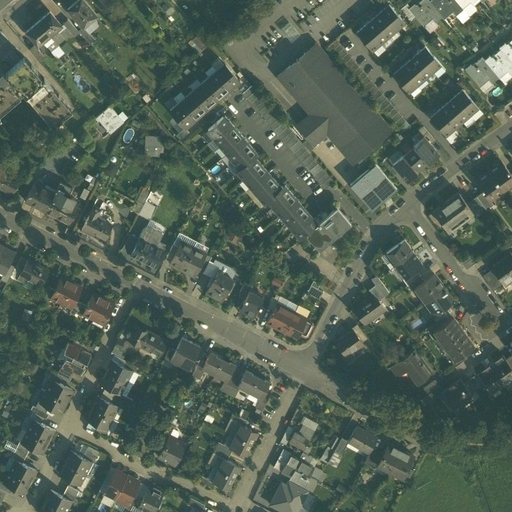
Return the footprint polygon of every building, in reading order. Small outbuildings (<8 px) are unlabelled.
[(83,0),(77,0),(67,9),(83,27),(96,15),(83,0)] [(100,0),(91,0),(103,13),(108,9),(104,4),(100,0)] [(429,0),(420,0),(415,5),(414,3),(410,7),(408,8),(414,14),(423,25),(432,18),(435,22),(442,16),(429,1),(429,0)] [(429,0),(429,1),(442,16),(444,18),(452,11),(455,15),(462,9),(462,8),(454,0),(429,0)] [(407,3),(401,8),(409,18),(414,14),(408,8),(410,7),(407,3)] [(404,22),(389,4),(381,11),(396,29),(404,22)] [(396,29),(381,11),(373,18),(388,36),(396,29)] [(50,12),(38,22),(49,36),(61,26),(50,12)] [(79,31),(67,18),(62,22),(63,24),(71,33),(74,36),(79,31)] [(388,36),(373,18),(365,24),(380,43),(388,36)] [(38,22),(26,32),(35,43),(37,46),(43,41),(49,36),(38,22)] [(61,26),(49,36),(53,40),(58,45),(71,33),(63,24),(61,26)] [(380,43),(365,24),(357,32),(372,50),(380,43)] [(218,25),(209,34),(212,38),(213,38),(221,32),(221,31),(222,30),(218,25)] [(94,40),(85,29),(80,33),(89,44),(94,40)] [(49,36),(43,41),(46,45),(53,40),(49,36)] [(206,46),(196,36),(192,40),(196,44),(192,47),(198,54),(206,46)] [(511,38),(506,44),(505,43),(499,47),(501,49),(511,61),(511,38)] [(336,39),(327,47),(331,51),(340,43),(336,39)] [(58,45),(53,40),(46,45),(51,51),(50,51),(56,58),(63,52),(58,45)] [(45,58),(36,47),(37,46),(35,43),(29,48),(41,62),(45,58)] [(340,43),(331,51),(335,56),(343,48),(340,43)] [(441,64),(425,46),(417,53),(432,71),(441,64)] [(378,115),(319,47),(293,69),(289,65),(277,76),(310,114),(296,125),(313,145),(327,133),(340,148),(378,115)] [(343,48),(335,56),(339,60),(347,53),(343,48)] [(511,61),(501,49),(490,57),(489,56),(484,60),(499,77),(499,78),(508,71),(511,74),(511,73),(511,61)] [(347,53),(339,60),(342,65),(351,57),(347,53)] [(432,71),(417,53),(409,60),(425,78),(432,71)] [(45,58),(41,62),(45,67),(52,62),(47,56),(45,58)] [(6,74),(1,69),(0,69),(0,75),(1,77),(0,78),(0,110),(23,90),(53,126),(71,110),(44,78),(43,79),(24,57),(6,74)] [(351,57),(342,65),(346,69),(355,62),(351,57)] [(482,57),(472,66),(470,64),(464,69),(480,87),(489,79),(492,83),(499,77),(484,60),(482,57)] [(409,60),(401,66),(417,85),(425,78),(409,60)] [(355,62),(346,69),(350,74),(359,66),(355,62)] [(238,79),(225,64),(224,63),(223,63),(224,63),(216,70),(231,88),(239,81),(240,81),(238,79)] [(359,66),(350,74),(354,78),(363,71),(359,66)] [(401,66),(393,74),(408,92),(417,85),(401,66)] [(231,88),(216,70),(208,76),(224,94),(231,88)] [(363,71),(354,78),(358,83),(367,75),(363,71)] [(367,75),(358,83),(362,87),(371,80),(367,75)] [(224,94),(208,76),(201,83),(216,101),(224,94)] [(371,80),(362,87),(366,92),(375,84),(371,80)] [(216,101),(201,83),(193,90),(208,108),(216,101)] [(375,84),(366,92),(370,96),(378,89),(375,84)] [(251,86),(243,93),(246,98),(255,90),(251,86)] [(378,89),(370,96),(374,101),(382,93),(378,89)] [(478,107),(462,89),(454,96),(470,114),(478,107)] [(208,108),(193,90),(185,96),(201,114),(208,108)] [(255,90),(246,98),(250,102),(259,95),(255,90)] [(382,93),(374,101),(377,105),(386,98),(382,93)] [(259,95),(250,102),(254,107),(263,99),(259,95)] [(201,114),(185,96),(177,103),(193,121),(201,114)] [(470,114),(454,96),(446,103),(462,121),(470,114)] [(386,98),(377,105),(381,110),(390,102),(386,98)] [(263,99),(254,107),(258,111),(267,104),(263,99)] [(390,102),(381,110),(385,114),(394,107),(390,102)] [(193,121),(177,103),(170,110),(169,110),(171,111),(184,126),(184,127),(185,128),(185,127),(193,121)] [(462,121),(446,103),(438,110),(454,128),(462,121)] [(267,104),(258,111),(262,116),(271,108),(267,104)] [(110,106),(97,117),(102,124),(115,113),(110,106)] [(394,107),(385,114),(389,119),(398,111),(394,107)] [(271,108),(262,116),(266,120),(275,113),(271,108)] [(454,128),(438,110),(430,117),(446,135),(454,128)] [(398,111),(389,119),(393,123),(402,116),(398,111)] [(115,113),(102,124),(110,132),(123,121),(115,113)] [(275,113),(266,120),(270,125),(279,117),(275,113)] [(223,116),(208,129),(206,130),(207,131),(213,138),(231,123),(224,115),(225,115),(224,115),(223,116)] [(378,115),(340,148),(353,163),(391,130),(378,115)] [(402,116),(393,123),(397,128),(406,120),(402,116)] [(279,117),(270,125),(274,130),(283,122),(279,117)] [(406,120),(397,128),(401,132),(410,125),(406,120)] [(283,122),(274,130),(278,134),(287,127),(283,122)] [(231,123),(213,138),(220,146),(219,146),(220,146),(238,131),(237,130),(231,123)] [(435,140),(423,126),(419,130),(424,136),(431,144),(435,140)] [(287,127),(278,134),(282,139),(290,131),(287,127)] [(185,128),(176,136),(180,140),(189,132),(185,128)] [(238,131),(220,146),(226,153),(226,154),(244,138),(238,131)] [(290,131),(282,139),(286,143),(294,136),(290,131)] [(160,137),(146,136),(145,155),(158,156),(158,153),(159,151),(160,137)] [(294,136),(286,143),(290,148),(298,140),(294,136)] [(431,144),(424,136),(414,145),(414,146),(427,161),(429,163),(439,154),(431,144)] [(244,138),(226,154),(227,154),(233,161),(251,146),(244,139),(245,139),(244,138)] [(298,140),(290,148),(293,152),(302,145),(298,140)] [(302,145),(293,152),(297,157),(306,149),(302,145)] [(251,146),(233,161),(240,169),(255,157),(256,155),(258,154),(257,154),(251,146)] [(427,161),(414,146),(403,156),(416,171),(427,161)] [(306,149),(297,157),(301,161),(310,154),(306,149)] [(310,154),(301,161),(305,166),(314,158),(310,154)] [(403,156),(403,155),(392,164),(399,172),(407,181),(418,172),(416,171),(403,156)] [(255,157),(240,169),(238,170),(236,172),(237,172),(243,180),(261,164),(255,157)] [(314,158),(305,166),(309,170),(318,163),(314,158)] [(392,164),(387,158),(382,162),(394,175),(399,172),(392,164)] [(110,161),(105,164),(103,169),(104,174),(110,176),(115,174),(117,169),(115,163),(110,161)] [(501,162),(488,171),(502,190),(511,183),(511,176),(510,174),(501,162)] [(318,163),(309,170),(313,175),(322,167),(318,163)] [(375,163),(350,184),(372,210),(397,188),(375,163)] [(261,164),(243,180),(250,187),(268,172),(261,164)] [(322,167),(313,175),(317,180),(326,172),(322,167)] [(20,179),(0,168),(0,187),(12,194),(20,179)] [(502,190),(488,171),(475,181),(483,192),(489,200),(490,200),(502,190)] [(268,172),(250,187),(250,188),(257,195),(275,180),(268,172)] [(326,172),(317,180),(321,184),(330,177),(326,172)] [(330,177),(321,184),(325,189),(333,181),(330,177)] [(275,180),(257,195),(263,202),(263,203),(264,203),(265,202),(267,200),(266,200),(281,187),(275,180)] [(34,182),(24,200),(46,211),(55,193),(34,182)] [(73,189),(60,182),(55,193),(46,211),(69,223),(78,205),(74,203),(76,199),(69,196),(73,189)] [(281,187),(266,200),(267,200),(273,208),(291,193),(284,185),(285,185),(284,184),(283,186),(281,187)] [(143,187),(136,200),(133,206),(129,207),(128,208),(138,214),(150,191),(143,187)] [(489,200),(483,192),(477,196),(486,210),(493,205),(490,200),(489,200)] [(291,193),(273,208),(280,215),(279,215),(280,216),(298,200),(297,200),(291,193)] [(459,193),(433,211),(447,231),(472,212),(473,212),(467,203),(459,193)] [(477,196),(467,203),(473,212),(472,212),(476,217),(486,210),(477,196)] [(298,200),(280,216),(286,223),(304,208),(298,201),(298,200)] [(156,207),(145,201),(139,214),(150,220),(156,207)] [(94,205),(82,229),(88,232),(90,230),(96,217),(100,209),(94,205)] [(317,223),(305,234),(319,250),(339,233),(341,236),(344,233),(342,230),(350,223),(336,207),(317,223)] [(304,208),(286,223),(287,224),(293,231),(311,216),(304,208),(305,208),(304,208)] [(324,210),(314,219),(317,223),(328,214),(324,210)] [(311,216),(293,231),(300,239),(305,234),(317,223),(314,219),(311,216)] [(112,224),(96,217),(90,230),(106,238),(112,224)] [(165,246),(158,242),(160,238),(160,237),(160,236),(159,236),(155,233),(149,231),(145,229),(144,229),(143,230),(139,238),(156,247),(153,253),(160,256),(165,246)] [(139,238),(129,233),(121,249),(131,254),(139,238)] [(156,247),(139,238),(131,254),(148,263),(153,253),(156,247)] [(404,239),(386,252),(396,265),(414,252),(404,239)] [(193,248),(181,241),(179,246),(172,259),(170,263),(183,269),(193,248)] [(179,246),(173,243),(166,257),(172,259),(179,246)] [(2,246),(0,249),(0,269),(4,272),(5,272),(9,263),(15,252),(2,246)] [(193,248),(183,269),(195,275),(198,268),(204,257),(206,254),(193,248)] [(511,254),(509,251),(500,258),(511,275),(511,254)] [(414,252),(396,265),(405,278),(417,270),(423,265),(414,252)] [(160,256),(153,253),(148,263),(155,266),(160,256)] [(469,253),(459,260),(466,270),(475,263),(469,253)] [(27,259),(21,256),(16,266),(22,269),(27,259)] [(204,257),(198,268),(204,271),(204,270),(209,260),(204,257)] [(511,279),(511,275),(500,258),(490,265),(492,269),(496,274),(499,279),(503,284),(504,285),(511,279)] [(49,269),(27,259),(22,269),(17,278),(25,282),(23,285),(31,289),(35,281),(41,285),(49,269)] [(209,260),(204,270),(214,275),(216,270),(217,270),(219,266),(219,265),(209,260)] [(9,263),(5,272),(4,272),(0,279),(7,282),(15,266),(9,263)] [(234,270),(221,263),(219,265),(219,266),(217,270),(216,270),(214,275),(205,292),(222,300),(233,279),(230,277),(234,270)] [(492,269),(483,276),(486,281),(496,274),(492,269)] [(417,270),(405,278),(403,279),(408,285),(421,275),(417,270)] [(424,280),(415,287),(415,288),(425,301),(444,287),(434,273),(424,280)] [(496,274),(486,281),(490,286),(499,279),(496,274)] [(389,292),(377,275),(372,279),(375,284),(384,296),(389,292)] [(421,275),(408,285),(411,291),(415,288),(415,287),(424,280),(421,275)] [(54,289),(50,297),(61,302),(72,281),(61,276),(54,289)] [(499,279),(490,286),(493,290),(503,284),(499,279)] [(320,284),(313,280),(311,285),(317,289),(320,284)] [(72,281),(61,302),(72,308),(76,300),(82,287),(72,281)] [(245,281),(238,295),(245,299),(249,290),(252,285),(245,281)] [(384,296),(375,284),(369,289),(373,295),(374,295),(377,300),(378,299),(379,300),(384,296)] [(317,289),(311,285),(307,292),(319,299),(323,292),(317,289)] [(49,286),(43,299),(48,301),(50,297),(54,289),(49,286)] [(444,287),(425,301),(432,311),(438,312),(448,305),(450,303),(451,297),(444,287)] [(263,298),(249,290),(245,299),(239,309),(254,316),(259,306),(260,307),(261,305),(260,304),(263,298)] [(104,297),(93,292),(87,305),(83,313),(93,319),(104,297)] [(276,294),(274,297),(272,296),(267,306),(273,309),(276,302),(277,303),(280,296),(276,294)] [(373,295),(354,309),(364,324),(385,309),(379,300),(378,299),(377,300),(374,295),(373,295)] [(115,303),(104,297),(93,319),(104,324),(115,303)] [(72,308),(70,312),(75,315),(76,313),(81,302),(76,300),(72,308)] [(87,305),(81,302),(76,313),(81,316),(83,313),(87,305)] [(277,303),(276,302),(273,309),(266,322),(284,331),(294,312),(277,303)] [(438,312),(438,316),(434,318),(436,321),(442,316),(452,310),(448,305),(438,312)] [(452,310),(442,316),(446,321),(452,316),(455,314),(452,310)] [(306,318),(294,312),(284,331),(296,337),(299,332),(302,334),(309,331),(313,325),(312,324),(313,324),(312,323),(312,322),(305,319),(306,318)] [(446,321),(433,330),(454,360),(461,354),(473,346),(452,316),(446,321)] [(174,324),(166,340),(166,341),(172,343),(180,327),(174,324)] [(365,335),(357,324),(352,327),(354,330),(360,338),(365,335)] [(166,340),(135,325),(131,331),(130,331),(129,331),(129,332),(128,333),(127,334),(128,335),(129,336),(127,340),(159,356),(166,341),(166,340)] [(354,330),(342,338),(341,337),(335,342),(346,356),(363,343),(360,338),(354,330)] [(175,350),(171,359),(180,364),(191,341),(182,337),(175,350)] [(124,340),(119,338),(114,346),(120,349),(121,348),(124,340)] [(86,344),(75,339),(72,344),(83,350),(86,344)] [(191,341),(180,364),(189,368),(193,359),(200,346),(191,341)] [(72,344),(68,342),(64,349),(62,348),(57,359),(63,362),(62,364),(75,371),(81,374),(85,365),(82,364),(84,361),(87,362),(91,354),(72,344)] [(120,349),(114,346),(112,352),(123,358),(126,351),(121,348),(120,349)] [(175,350),(170,347),(165,358),(170,360),(171,359),(175,350)] [(421,358),(414,349),(392,366),(394,369),(395,368),(399,374),(408,367),(419,382),(431,373),(420,359),(421,358)] [(216,355),(210,352),(205,363),(203,367),(203,368),(215,374),(222,359),(216,356),(216,355)] [(454,360),(451,361),(455,366),(465,359),(461,354),(454,360)] [(126,360),(117,355),(114,360),(123,365),(126,360)] [(503,355),(477,373),(484,384),(491,392),(509,379),(508,377),(511,374),(511,367),(506,359),(503,355)] [(189,368),(188,369),(193,372),(198,362),(193,359),(189,368)] [(222,359),(215,374),(227,380),(228,380),(230,376),(235,364),(229,361),(229,363),(222,359)] [(114,360),(112,360),(106,371),(126,382),(132,370),(123,365),(114,360)] [(137,366),(126,360),(123,365),(132,370),(134,371),(137,366)] [(193,372),(192,374),(200,378),(202,374),(200,373),(203,368),(203,367),(205,363),(199,360),(198,362),(193,372)] [(75,371),(62,364),(57,375),(62,377),(69,381),(75,371)] [(240,381),(238,385),(250,391),(258,377),(251,374),(252,373),(246,370),(240,381)] [(126,382),(106,371),(100,383),(105,385),(115,390),(120,393),(126,382)] [(57,375),(51,372),(49,377),(52,379),(59,383),(62,377),(57,375)] [(484,384),(477,373),(468,379),(476,390),(484,384)] [(227,380),(224,385),(222,384),(220,388),(228,392),(235,378),(230,376),(228,380),(227,380)] [(264,380),(258,377),(250,391),(263,398),(265,393),(271,382),(265,379),(264,380)] [(235,378),(228,392),(235,396),(237,391),(236,390),(238,385),(240,381),(235,378)] [(443,390),(441,392),(441,393),(452,408),(472,394),(471,393),(464,383),(460,378),(443,390)] [(59,383),(52,379),(46,391),(67,401),(73,389),(59,383)] [(435,379),(422,387),(427,394),(439,385),(435,379)] [(476,390),(468,379),(464,383),(471,393),(476,390)] [(115,390),(105,385),(102,391),(112,396),(115,390)] [(427,394),(422,398),(426,404),(441,393),(441,392),(443,390),(439,385),(427,394)] [(120,393),(115,390),(112,396),(130,405),(133,400),(120,393)] [(67,401),(46,391),(40,402),(49,407),(57,410),(61,413),(67,401)] [(112,396),(102,391),(100,396),(109,401),(112,396)] [(265,393),(263,398),(260,403),(258,402),(256,406),(263,409),(269,395),(265,393)] [(100,396),(98,395),(92,407),(112,417),(118,406),(100,396)] [(130,405),(112,396),(109,401),(118,406),(127,410),(130,405)] [(40,402),(38,401),(36,406),(46,412),(49,407),(40,402)] [(46,412),(33,405),(30,410),(44,417),(46,418),(49,413),(46,412)] [(57,410),(49,407),(46,412),(49,413),(53,415),(57,410)] [(112,417),(92,407),(86,418),(97,424),(106,429),(112,417)] [(44,417),(33,412),(30,417),(34,419),(41,422),(44,417)] [(247,420),(233,413),(230,419),(236,422),(244,426),(247,420)] [(41,422),(34,419),(28,430),(48,441),(54,429),(41,422)] [(169,421),(160,439),(166,442),(169,435),(170,435),(175,424),(169,421)] [(244,426),(236,422),(230,433),(251,443),(254,438),(255,438),(258,433),(244,426)] [(307,426),(302,423),(297,433),(302,435),(307,426)] [(106,429),(97,424),(95,430),(105,435),(108,430),(106,429)] [(294,428),(288,425),(280,441),(286,444),(294,428)] [(307,426),(302,435),(309,439),(308,439),(309,440),(314,429),(307,426)] [(377,438),(356,426),(348,441),(369,453),(371,449),(377,438)] [(48,441),(28,430),(22,442),(30,446),(42,452),(48,441)] [(297,433),(295,432),(290,440),(304,448),(305,446),(308,439),(309,439),(302,435),(297,433)] [(251,443),(230,433),(225,445),(233,449),(246,456),(249,450),(248,449),(251,443)] [(161,451),(158,456),(175,464),(185,443),(170,435),(169,435),(166,442),(161,451)] [(339,438),(334,435),(328,445),(333,448),(339,438)] [(341,437),(334,450),(341,454),(348,441),(341,437)] [(160,439),(155,448),(161,451),(166,442),(160,439)] [(22,442),(20,441),(14,451),(25,457),(30,446),(22,442)] [(225,445),(218,442),(216,447),(230,454),(233,449),(225,445)] [(401,449),(389,442),(382,455),(378,464),(379,464),(390,470),(401,449)] [(99,451),(88,446),(83,456),(91,461),(93,462),(99,451)] [(302,472),(310,475),(314,467),(309,464),(311,460),(306,457),(310,448),(305,446),(304,448),(299,459),(294,467),(302,472)] [(230,454),(216,447),(213,453),(219,456),(227,460),(230,454)] [(382,455),(371,449),(369,453),(365,460),(377,467),(379,464),(378,464),(382,455)] [(401,449),(390,470),(402,477),(407,467),(413,455),(401,449)] [(83,456),(71,450),(65,462),(86,472),(91,461),(83,456)] [(25,457),(14,451),(11,457),(16,459),(22,462),(25,457)] [(286,458),(280,455),(274,467),(280,469),(286,458)] [(285,462),(280,472),(289,477),(294,467),(299,459),(290,455),(286,462),(285,462)] [(227,460),(219,456),(213,467),(234,477),(237,472),(238,472),(241,466),(227,460)] [(22,462),(16,459),(10,471),(30,481),(36,470),(22,462)] [(86,472),(65,462),(59,473),(80,484),(86,472)] [(110,467),(99,490),(104,493),(116,469),(110,467)] [(234,477),(213,467),(208,479),(216,483),(229,489),(232,484),(231,483),(234,477)] [(279,478),(267,502),(280,509),(285,511),(298,511),(309,492),(304,490),(308,482),(299,477),(302,472),(294,467),(289,477),(287,482),(279,478)] [(322,471),(314,467),(310,475),(318,479),(322,471)] [(407,467),(402,477),(400,479),(406,482),(413,470),(407,467)] [(127,475),(116,469),(104,493),(115,498),(127,475)] [(30,481),(10,471),(4,482),(13,487),(24,493),(30,481)] [(127,475),(115,498),(120,500),(122,499),(127,501),(126,503),(126,504),(131,494),(138,481),(127,475)] [(216,483),(208,479),(201,476),(198,481),(213,488),(216,483)] [(4,482),(0,480),(0,481),(0,486),(7,490),(10,492),(13,487),(4,482)] [(79,490),(68,485),(65,490),(76,496),(79,490)] [(152,511),(162,493),(149,486),(143,497),(138,507),(146,511),(152,511)] [(62,495),(51,489),(45,501),(65,511),(71,500),(62,495)] [(76,496),(65,490),(62,495),(71,500),(73,501),(76,496)] [(131,494),(126,504),(124,506),(130,510),(133,505),(137,497),(131,494)] [(137,497),(133,505),(138,507),(143,497),(138,494),(137,497)] [(205,504),(190,497),(187,504),(193,507),(201,511),(205,504)] [(64,511),(65,511),(45,501),(39,511),(64,511)]
